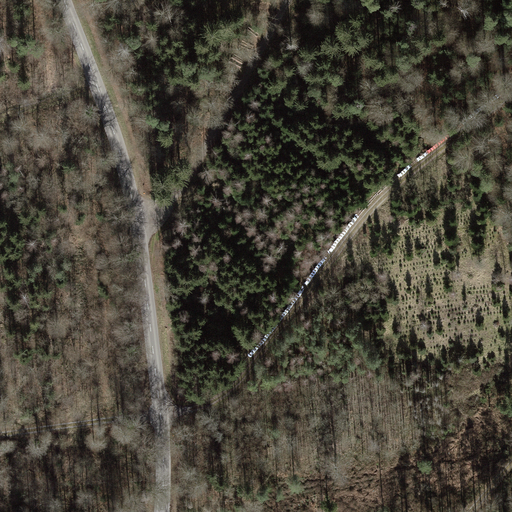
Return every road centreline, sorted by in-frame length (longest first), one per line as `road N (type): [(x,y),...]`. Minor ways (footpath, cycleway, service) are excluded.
road 1 (track): [(511,89),(413,166),(364,216),(224,398),(205,408),(0,439)]
road 2 (tertiary): [(161,511),(143,224),(64,0)]
road 3 (track): [(143,224),(176,200),(291,0)]
